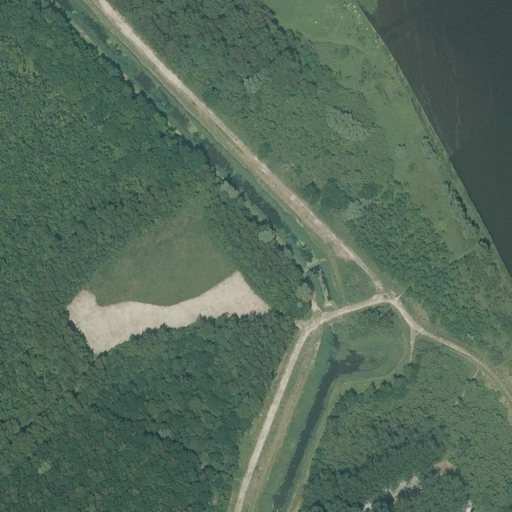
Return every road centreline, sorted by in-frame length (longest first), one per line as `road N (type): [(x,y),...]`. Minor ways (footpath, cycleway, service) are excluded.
road 1 (track): [(385,296),(99,0)]
road 2 (track): [(368,506),(298,485),(338,397),(400,376),(412,350),(410,324)]
road 3 (unclassified): [(459,511),(431,463),(365,500),(368,506)]
